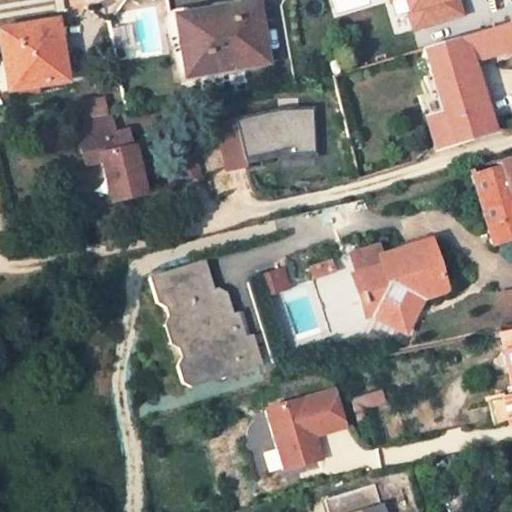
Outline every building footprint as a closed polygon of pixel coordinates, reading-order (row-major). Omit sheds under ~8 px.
[(403,0),(389,0),(394,16),(407,12),(403,0)] [(403,0),(407,12),(413,30),(461,15),(455,0),(403,0)] [(511,0),(491,0),(491,17),(511,17),(511,0)] [(212,11),(217,10),(216,2),(171,10),(168,12),(166,15),(164,18),(163,22),(164,26),(177,72),(179,75),(181,76),(183,77),(185,76),(177,26),(214,21),(212,11)] [(177,26),(185,76),(265,63),(256,3),(217,10),(212,11),(214,21),(177,26)] [(12,59),(17,89),(39,86),(65,81),(55,21),(0,30),(0,44),(3,61),(12,59)] [(483,96),(472,60),(511,48),(511,22),(422,49),(430,75),(442,114),(425,119),(434,149),(486,133),(476,98),(483,96)] [(12,59),(3,61),(9,99),(40,94),(39,86),(17,89),(12,59)] [(442,114),(430,75),(424,77),(428,93),(418,96),(425,119),(442,114)] [(73,104),(76,120),(106,115),(103,99),(73,104)] [(312,110),(277,111),(216,125),(226,170),(245,166),(244,160),(287,150),(287,156),(314,155),(312,110)] [(100,160),(108,202),(142,195),(128,131),(114,134),(110,114),(106,115),(76,120),(81,141),(78,142),(83,164),(100,160)] [(200,174),(192,138),(172,142),(180,179),(200,174)] [(471,176),(492,246),(511,239),(511,201),(509,193),(511,192),(511,158),(497,164),(498,167),(471,176)] [(447,291),(430,240),(380,257),(377,247),(349,256),(355,274),(353,275),(367,317),(371,316),(404,333),(422,299),(447,291)] [(202,261),(148,278),(155,302),(164,307),(176,303),(183,325),(190,330),(197,352),(180,358),(175,366),(180,383),(188,387),(259,365),(250,336),(239,340),(224,294),(216,289),(211,291),(202,261)] [(333,272),(329,261),(309,268),(312,279),(333,272)] [(288,288),(281,270),(260,278),(266,296),(288,288)] [(511,292),(498,295),(502,318),(511,316),(511,292)] [(176,303),(164,307),(167,317),(163,325),(168,344),(176,348),(180,358),(197,352),(190,330),(183,325),(176,303)] [(511,421),(511,329),(500,332),(511,385),(511,396),(488,402),(493,426),(511,421)] [(319,460),(313,436),(349,426),(336,390),(265,410),(282,470),(319,460)] [(380,391),(349,397),(351,411),(383,405),(380,391)] [(381,511),(374,485),(321,501),(324,511),(381,511)]
